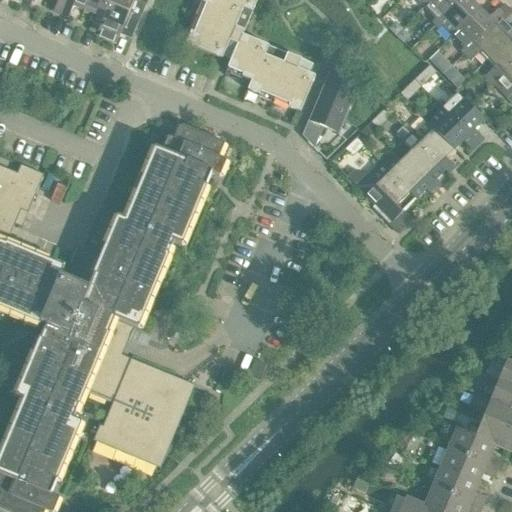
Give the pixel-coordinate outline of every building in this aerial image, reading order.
[(60,16),(66,0),(54,0),(57,1),(52,13),(60,16)] [(84,12),(88,0),(66,0),(60,16),(68,19),(73,8),(84,12)] [(98,32),(111,0),(88,0),(84,12),(95,17),(90,29),(97,32),(98,32)] [(132,36),(145,5),(132,0),(111,0),(98,32),(97,32),(96,36),(116,45),(121,31),(132,36)] [(234,29),(244,32),(256,0),(203,0),(185,45),(221,59),(234,29)] [(434,26),(461,0),(431,0),(424,8),(435,19),(431,23),(434,26)] [(452,37),(480,11),(471,2),(472,0),(461,0),(434,26),(438,29),(441,26),(452,37)] [(463,56),(500,20),(503,17),(497,10),(488,19),(480,11),(452,37),(463,48),(460,52),(463,56)] [(486,61),(511,35),(511,32),(500,20),(463,56),(470,62),(479,53),(486,61)] [(492,85),(511,65),(511,35),(486,61),(494,68),(485,77),(492,85)] [(299,113),(314,77),(283,64),(287,55),(241,36),(224,75),(227,76),(229,73),(251,82),(247,91),(299,113)] [(511,105),(511,65),(492,85),(511,105)] [(338,132),(360,79),(332,67),(309,122),(333,132),(332,134),(339,137),(340,133),(338,132)] [(484,122),(457,95),(445,106),(442,103),(438,106),(477,146),(483,140),(474,131),(484,122)] [(477,146),(438,106),(435,110),(438,112),(427,124),(454,151),(462,143),(471,152),(477,146)] [(454,151),(427,124),(416,135),(412,132),(409,135),(444,171),(448,175),(454,169),(445,160),(454,151)] [(137,330),(173,244),(180,247),(210,175),(218,178),(225,162),(217,158),(223,144),(182,127),(176,141),(169,138),(163,153),(155,149),(125,221),(117,218),(88,289),(60,278),(63,270),(5,246),(20,211),(27,214),(43,176),(20,166),(16,174),(0,167),(0,310),(39,327),(40,324),(45,326),(15,399),(23,402),(0,457),(0,476),(1,477),(0,478),(0,493),(3,495),(0,500),(0,510),(4,511),(43,511),(52,511),(58,499),(50,495),(80,423),(72,420),(84,393),(111,405),(97,438),(156,463),(177,414),(182,416),(188,401),(183,399),(187,389),(128,365),(130,360),(116,354),(128,326),(137,330)] [(444,171),(409,135),(402,142),(411,151),(404,158),(434,189),(439,184),(435,181),(444,171)] [(434,189),(404,158),(396,165),(388,156),(380,163),(416,199),(425,190),(429,194),(434,189)] [(416,199),(380,163),(356,187),(391,223),(388,226),(398,236),(412,222),(403,212),(416,199)] [(259,382),(266,366),(254,361),(247,377),(259,382)] [(511,364),(506,361),(498,381),(511,387),(511,364)] [(511,387),(498,381),(490,400),(511,409),(511,387)] [(511,409),(490,400),(482,419),(511,431),(511,409)] [(511,431),(482,419),(474,438),(494,446),(493,447),(511,454),(511,431)] [(488,460),(493,447),(494,446),(474,438),(456,430),(447,450),(497,470),(501,461),(493,458),(492,461),(488,460)] [(497,470),(447,450),(439,468),(478,484),(483,471),(487,473),(485,477),(493,480),(497,470)] [(472,497),(478,484),(439,468),(432,487),(481,508),(485,498),(478,495),(476,499),(472,497)] [(432,487),(424,506),(436,511),(466,511),(467,509),(471,511),(470,511),(479,511),(481,508),(432,487)] [(436,511),(424,506),(405,498),(399,511),(436,511)]
